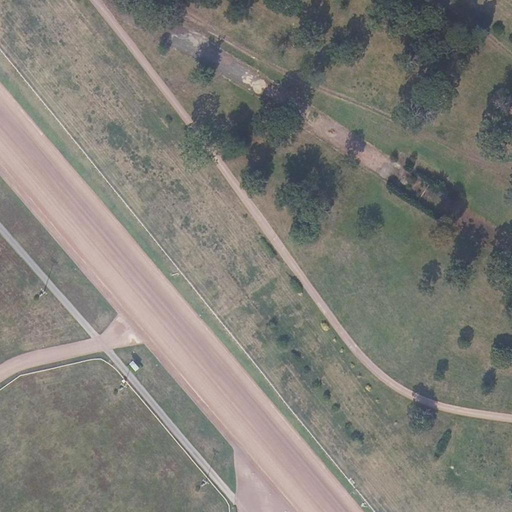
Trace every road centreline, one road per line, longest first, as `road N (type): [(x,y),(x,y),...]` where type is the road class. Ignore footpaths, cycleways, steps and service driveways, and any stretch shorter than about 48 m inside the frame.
road 1 (track): [(93,0),(355,352),(428,405),(511,420)]
road 2 (track): [(511,257),(218,60),(102,0)]
road 3 (track): [(511,182),(242,53),(152,0)]
